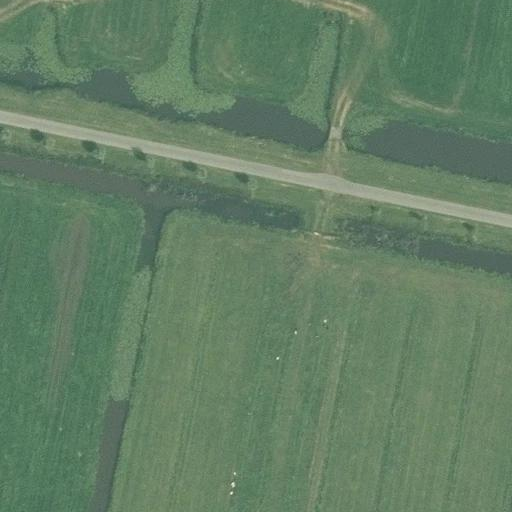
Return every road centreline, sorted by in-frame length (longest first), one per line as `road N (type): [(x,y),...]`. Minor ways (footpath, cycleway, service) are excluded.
road 1 (unclassified): [(0,117),(511,222)]
road 2 (track): [(341,100),(310,261)]
